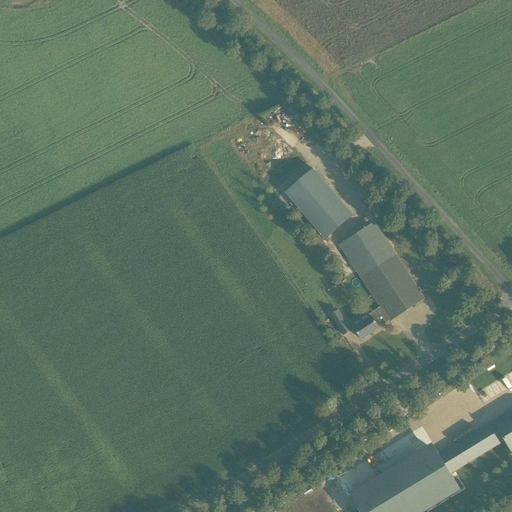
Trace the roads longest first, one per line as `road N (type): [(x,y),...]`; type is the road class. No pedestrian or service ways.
road 1 (unclassified): [(511,292),(395,153),(235,0)]
road 2 (unclassified): [(183,511),(511,303)]
